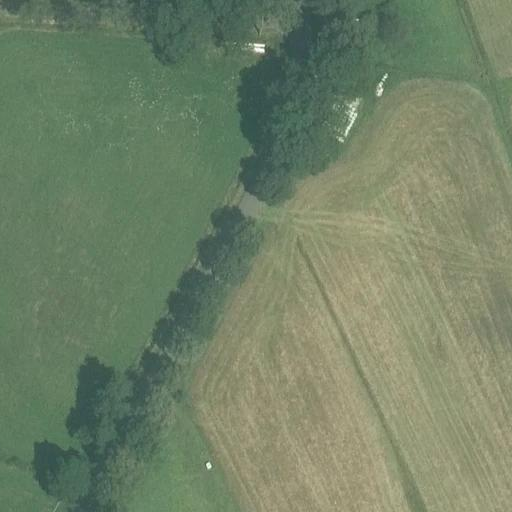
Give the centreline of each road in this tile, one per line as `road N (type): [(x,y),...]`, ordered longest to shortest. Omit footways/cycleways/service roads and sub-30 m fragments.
road 1 (unclassified): [(86,511),(289,118),(302,23)]
road 2 (unclassified): [(302,23),(0,3)]
